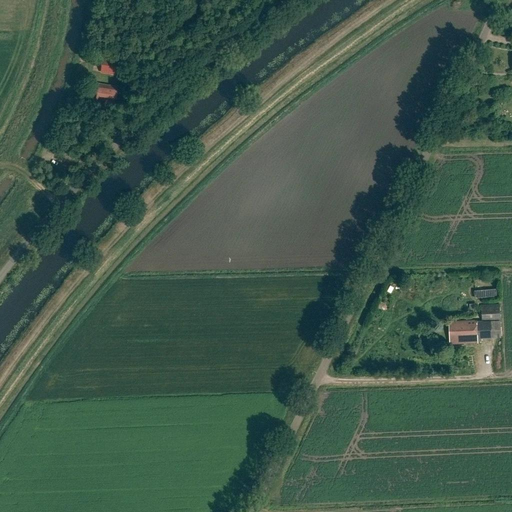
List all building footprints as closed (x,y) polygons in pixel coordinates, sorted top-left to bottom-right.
[(120,60),(104,57),(102,72),(117,75),(120,60)] [(124,77),(122,88),(135,90),(137,79),(124,77)] [(115,87),(100,84),(97,100),(113,102),(115,87)] [(481,305),(482,321),(500,320),(499,304),(481,305)] [(449,321),(450,345),(478,343),(478,339),(477,321),(476,320),(449,321)] [(477,321),(478,339),(501,337),(500,320),(482,321),(477,321)]
